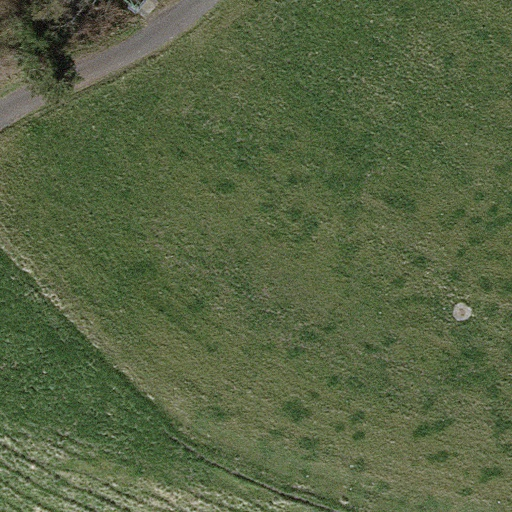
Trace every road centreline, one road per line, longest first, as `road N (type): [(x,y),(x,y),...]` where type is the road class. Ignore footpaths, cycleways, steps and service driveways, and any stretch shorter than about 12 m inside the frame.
road 1 (track): [(460,511),(322,482),(143,399)]
road 2 (track): [(0,127),(163,32),(202,0)]
